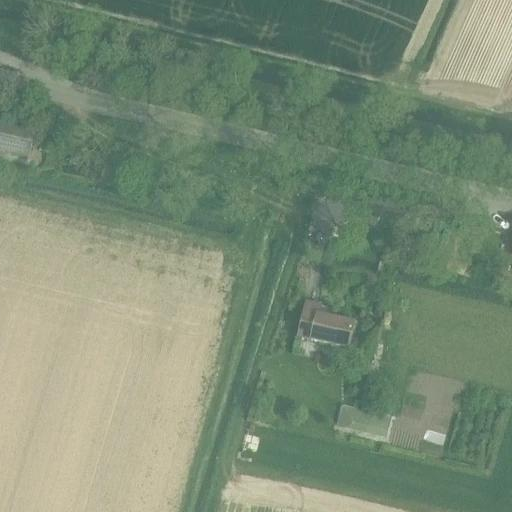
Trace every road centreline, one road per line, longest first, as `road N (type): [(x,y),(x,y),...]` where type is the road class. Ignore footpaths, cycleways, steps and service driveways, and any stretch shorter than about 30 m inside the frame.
road 1 (unclassified): [(511,201),(0,78)]
road 2 (track): [(301,209),(212,511)]
road 3 (track): [(312,209),(278,203),(106,133),(55,91)]
road 4 (track): [(416,511),(225,468)]
